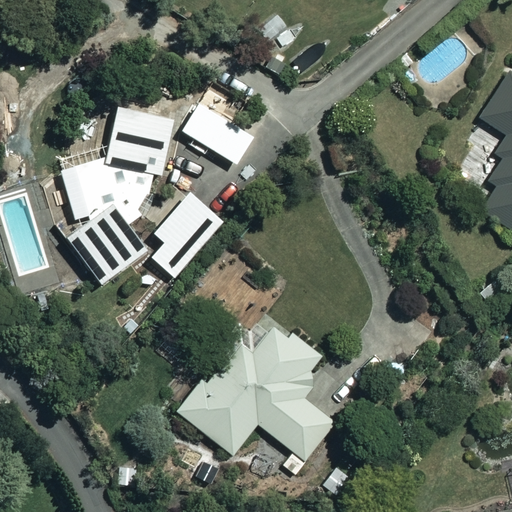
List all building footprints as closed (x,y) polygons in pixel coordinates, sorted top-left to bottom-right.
[(286,26),(276,13),(254,31),(264,44),(286,26)] [(479,210),(511,229),(511,71),(507,69),(478,119),(511,138),(486,179),(494,184),(479,210)] [(251,134),(192,97),(173,127),(232,164),(251,134)] [(169,118),(113,105),(102,155),(70,164),(86,217),(62,235),(97,282),(143,248),(124,222),(140,210),(149,171),(156,173),(169,118)] [(221,221),(186,189),(149,230),(160,240),(146,255),(170,277),(221,221)] [(318,356),(274,320),(248,352),(237,343),(204,383),(199,379),(174,410),(229,454),(255,422),(291,451),(280,465),(293,475),(334,425),(299,396),(306,387),(307,369),(318,356)] [(511,511),(511,468),(508,469),(511,483),(511,505),(483,511),(511,511)]
